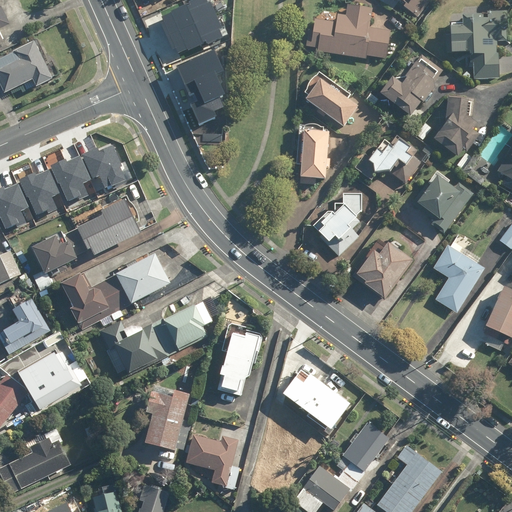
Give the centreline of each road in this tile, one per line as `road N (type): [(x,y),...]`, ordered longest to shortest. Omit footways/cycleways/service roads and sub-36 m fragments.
road 1 (secondary): [(139,87),(186,184),(225,237),(511,456)]
road 2 (residential): [(0,147),(139,87)]
